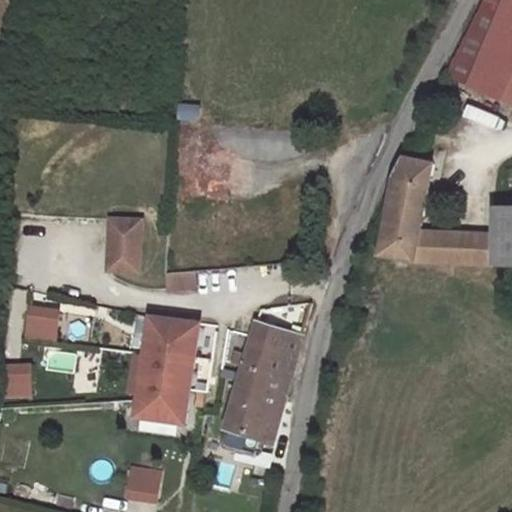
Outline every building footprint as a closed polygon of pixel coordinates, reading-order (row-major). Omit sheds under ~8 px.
[(448,84),(492,0),(475,0),(436,79),(448,84)] [(511,0),(492,0),(448,84),(511,111),(511,0)] [(448,84),(436,79),(422,106),(433,113),(448,84)] [(511,259),(511,203),(492,204),(491,232),(418,228),(428,161),(401,158),(391,177),(377,253),(413,256),(511,259)] [(122,230),(91,227),(88,274),(118,276),(122,230)] [(174,296),(173,278),(153,279),(155,297),(174,296)] [(120,408),(117,423),(165,429),(169,403),(185,405),(188,377),(173,375),(178,328),(139,321),(120,408)] [(233,468),(239,450),(244,431),(262,434),(265,408),(281,344),(242,335),(206,461),(233,468)] [(244,431),(239,450),(262,454),(262,434),(244,431)]
